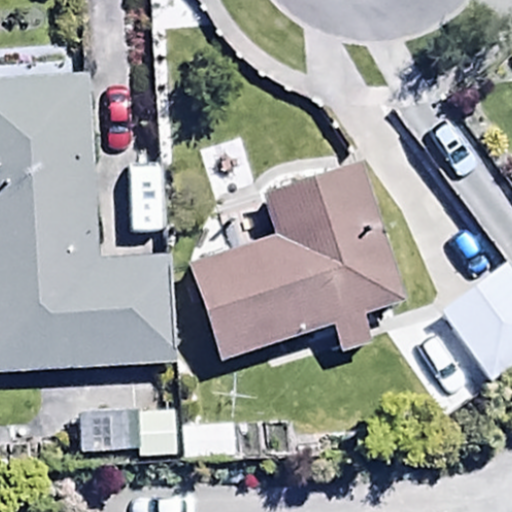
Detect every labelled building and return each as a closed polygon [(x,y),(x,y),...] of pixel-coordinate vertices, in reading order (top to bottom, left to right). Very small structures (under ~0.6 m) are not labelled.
[(88,88),(0,92),(0,391),(171,381),(165,275),(99,279),(88,88)] [(189,282),(218,378),(327,344),(335,370),(368,360),(360,331),(401,319),(361,187),(260,218),(272,257),(189,282)] [(511,285),(506,278),(435,330),(488,404),(511,386),(511,285)] [(135,429),(74,431),(75,470),(137,468),(135,429)] [(182,436),(182,475),(232,475),(232,437),(182,436)]
